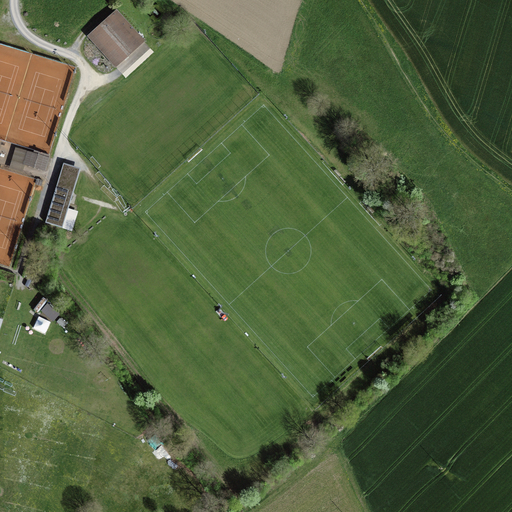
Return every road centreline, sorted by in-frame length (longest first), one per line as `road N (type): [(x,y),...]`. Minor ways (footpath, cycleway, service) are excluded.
road 1 (track): [(14,0),(23,30),(77,58),(85,73),(19,272)]
road 2 (track): [(511,188),(430,119),(360,0)]
